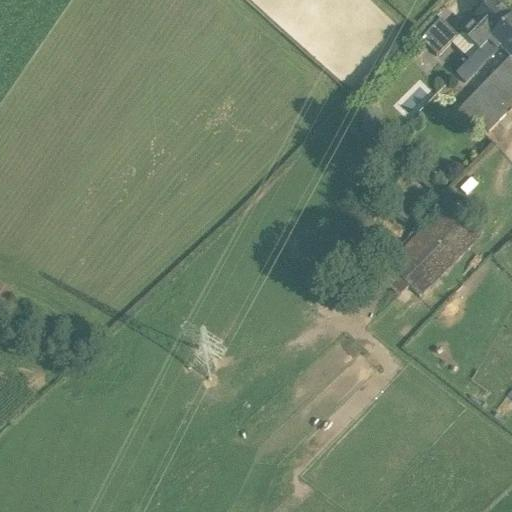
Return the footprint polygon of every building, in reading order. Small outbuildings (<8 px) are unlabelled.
[(460,33),(479,51),(511,17),(511,16),(495,0),(492,0),(472,21),(460,33)] [(511,17),(479,51),(456,76),(468,88),(481,74),(478,71),(500,49),(510,59),(461,108),(488,134),(506,115),(507,116),(511,110),(511,17)] [(421,39),(440,57),(459,37),(441,19),(421,39)] [(357,112),(361,123),(375,118),(372,107),(357,112)] [(483,237),(448,201),(375,272),(400,297),(407,290),(418,301),(483,237)]
